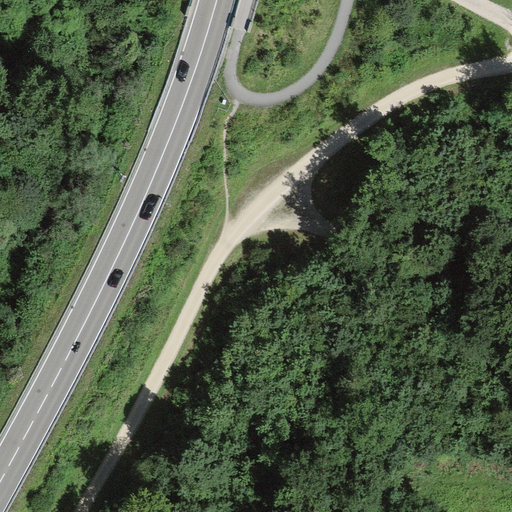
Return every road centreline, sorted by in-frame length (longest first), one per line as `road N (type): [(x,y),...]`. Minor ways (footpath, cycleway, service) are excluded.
road 1 (track): [(81,511),(211,261),(262,201),(371,113),(470,66),(511,61)]
road 2 (primary): [(216,0),(120,248),(0,479)]
road 3 (track): [(262,201),(511,305)]
